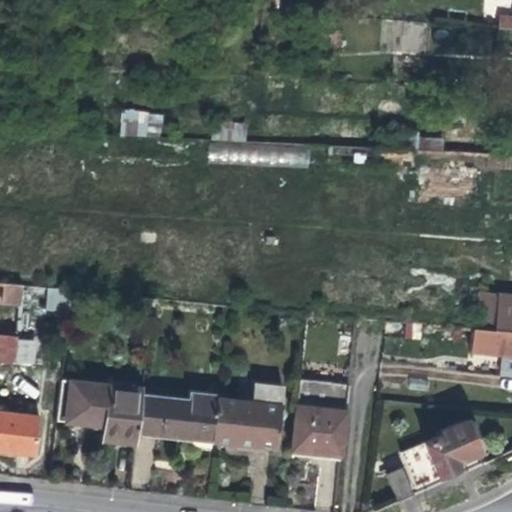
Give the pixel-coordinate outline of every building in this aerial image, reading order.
[(497,29),(511,30),(511,16),(497,15),(497,29)] [(511,93),(498,93),(498,106),(511,107),(511,93)] [(489,98),(452,96),(450,123),(487,126),(489,98)] [(161,138),(163,112),(121,110),(120,136),(161,138)] [(0,174),(64,177),(66,137),(0,133),(0,174)] [(191,163),(192,143),(93,138),(91,158),(191,163)] [(310,169),(311,150),(211,144),(209,164),(310,169)] [(486,169),(510,171),(511,157),(487,155),(486,169)] [(415,205),(479,208),(481,163),(418,159),(415,205)] [(269,298),(447,316),(450,286),(272,269),(269,298)] [(0,306),(19,308),(22,285),(3,283),(0,306)] [(32,286),(22,285),(19,308),(17,324),(27,325),(32,286)] [(70,315),(72,290),(48,288),(45,312),(70,315)] [(493,331),(496,294),(477,292),(473,329),(485,331),(493,331)] [(511,295),(496,294),(493,331),(506,333),(511,333),(511,295)] [(511,333),(506,333),(494,332),(493,331),(485,331),(473,329),(471,329),(469,349),(503,353),(500,374),(511,375),(511,333)] [(351,332),(348,351),(368,355),(371,336),(351,332)] [(0,362),(13,364),(13,362),(15,342),(16,337),(0,335),(0,362)] [(35,344),(15,342),(13,362),(34,363),(35,344)] [(252,379),(249,402),(278,405),(281,383),(252,379)] [(135,445),(137,432),(141,397),(142,389),(62,380),(57,423),(94,427),(102,428),(102,440),(135,445)] [(165,435),(211,441),(216,398),(217,397),(189,393),(188,402),(141,397),(137,432),(165,435)] [(249,402),(216,398),(211,441),(211,442),(275,451),(280,406),(278,405),(249,402)] [(341,457),(346,413),(296,406),(291,451),(341,457)] [(0,453),(35,457),(39,416),(0,410),(0,453)] [(458,468),(456,464),(479,453),(465,421),(442,432),(444,436),(424,445),(437,477),(458,468)] [(386,476),(398,504),(414,497),(401,469),(386,476)]
